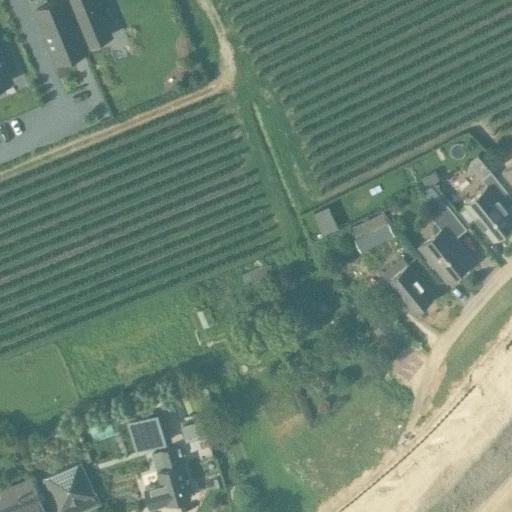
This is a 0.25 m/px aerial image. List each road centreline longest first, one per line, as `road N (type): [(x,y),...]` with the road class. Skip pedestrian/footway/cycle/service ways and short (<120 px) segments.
road 1 (residential): [(376,511),(435,357),(511,266)]
road 2 (unclassified): [(381,511),(450,444),(511,363)]
